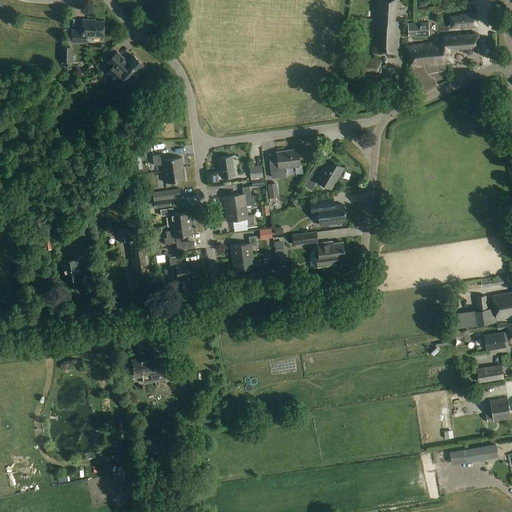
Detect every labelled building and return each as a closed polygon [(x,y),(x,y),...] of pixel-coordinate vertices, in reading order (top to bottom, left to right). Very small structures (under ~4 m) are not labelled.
[(394,21),(395,0),(375,0),(374,21),(373,21),(371,52),(382,53),(382,50),(389,50),(389,54),(397,55),(399,24),(397,24),(397,21),(394,21)] [(464,23),(465,29),(467,28),(477,28),(475,14),(463,16),(464,23)] [(104,38),(104,22),(91,22),(91,21),(83,20),(82,32),(72,31),(72,43),(87,44),(87,37),(104,38)] [(408,37),(429,36),(429,23),(408,24),(408,37)] [(450,56),(450,50),(479,47),(478,34),(443,37),(443,40),(407,46),(408,65),(427,63),(428,65),(453,63),(452,56),(450,56)] [(61,62),(72,63),(73,48),(62,47),(61,62)] [(128,62),(117,53),(108,63),(113,68),(107,74),(118,84),(123,79),(130,85),(135,79),(134,79),(145,67),(133,56),(128,62)] [(380,75),(381,60),(356,59),(355,80),(378,81),(378,75),(380,75)] [(138,154),(153,152),(152,145),(137,147),(138,154)] [(272,178),(285,176),(284,167),(301,165),(299,149),(277,152),(278,163),(271,164),(272,178)] [(164,172),(184,169),(183,157),(163,160),(162,154),(153,155),(154,166),(163,165),(164,172)] [(222,178),(236,176),(233,156),(219,158),(222,178)] [(344,167),(329,159),(324,167),(317,163),(304,185),(311,190),(317,180),(331,188),(344,167)] [(251,179),(263,177),(262,167),(250,169),(251,179)] [(184,169),(164,172),(166,183),(186,181),(184,169)] [(276,198),(279,198),(276,183),(268,184),(270,199),(276,198)] [(226,209),(247,206),(246,196),(251,196),(250,186),(242,187),(243,194),(224,196),(226,209)] [(154,202),(168,200),(167,191),(153,193),(154,202)] [(334,205),(333,198),(310,201),(312,214),(318,213),(320,225),(346,221),(344,204),(334,205)] [(170,199),(168,200),(154,202),(155,208),(171,206),(170,199)] [(270,214),(269,204),(262,205),(263,215),(270,214)] [(247,206),(226,209),(228,222),(247,219),(248,225),(254,224),(253,214),(248,215),(247,206)] [(167,227),(172,226),(192,224),(190,212),(174,214),(174,208),(161,210),(162,216),(167,216),(167,220),(167,227)] [(82,224),(85,239),(92,238),(89,223),(82,224)] [(192,224),(172,226),(173,231),(166,232),(167,238),(165,239),(165,245),(178,243),(177,237),(193,235),(192,224)] [(121,242),(129,241),(127,227),(119,228),(121,242)] [(259,230),(260,239),(272,238),(271,228),(259,230)] [(43,239),(51,238),(50,231),(42,232),(43,239)] [(294,246),(319,242),(317,232),(292,235),(294,246)] [(232,258),(254,255),(252,246),(257,245),(256,236),(249,237),(250,243),(231,246),(232,258)] [(45,250),(53,249),(51,238),(43,239),(45,250)] [(282,241),(275,242),(276,252),(283,252),(282,241)] [(345,257),(343,241),(329,243),(328,242),(317,243),(318,253),(315,253),(317,266),(337,264),(337,258),(345,257)] [(81,278),(80,267),(81,267),(80,261),(88,260),(86,243),(72,245),(74,259),(61,261),(62,271),(63,271),(65,281),(81,278)] [(134,273),(149,271),(145,244),(130,247),(134,273)] [(254,255),(232,258),(234,271),(244,270),(244,276),(262,274),(260,264),(255,265),(254,255)] [(183,264),(182,258),(170,260),(171,271),(177,270),(178,279),(198,276),(196,262),(183,264)] [(269,281),(278,280),(277,269),(267,271),(269,281)] [(490,286),(509,283),(508,276),(498,278),(499,279),(489,281),(490,286)] [(477,311),(458,314),(459,327),(465,326),(497,322),(496,319),(511,316),(511,294),(511,292),(492,295),(494,309),(488,310),(486,295),(475,297),(477,311)] [(468,330),(455,332),(456,339),(462,339),(462,342),(470,340),(468,330)] [(155,365),(153,357),(133,361),(136,377),(143,375),(145,382),(174,377),(172,362),(155,365)] [(479,383),(504,379),(502,365),(477,369),(479,383)] [(511,418),(507,397),(491,400),(490,398),(482,400),(484,408),(492,407),(493,413),(486,414),(488,422),(511,418)] [(146,458),(170,456),(168,438),(144,441),(146,458)] [(499,458),(496,445),(464,450),(449,452),(452,465),(466,463),(499,458)] [(119,487),(122,499),(128,498),(126,486),(119,487)]
